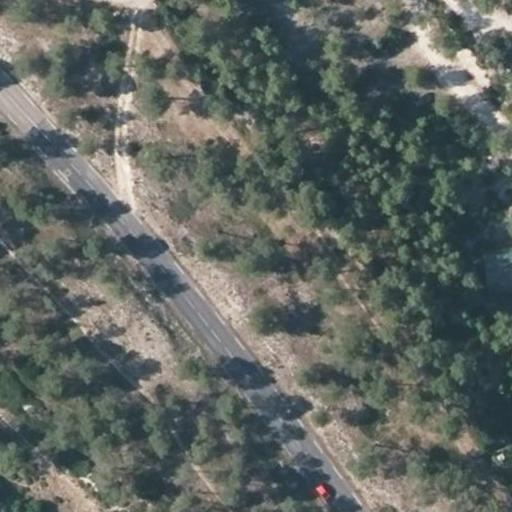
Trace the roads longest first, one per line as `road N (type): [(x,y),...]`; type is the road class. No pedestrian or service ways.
road 1 (tertiary): [(0,86),(186,300),(349,511)]
road 2 (track): [(406,0),(473,107),(511,141)]
